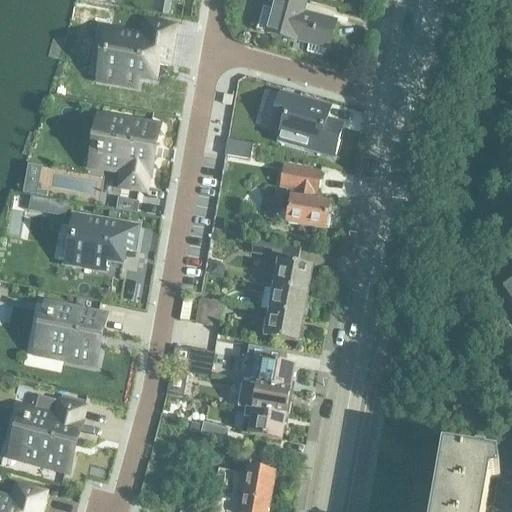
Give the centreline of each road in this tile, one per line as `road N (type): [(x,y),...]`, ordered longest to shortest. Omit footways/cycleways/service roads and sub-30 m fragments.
road 1 (residential): [(212,48),(130,463),(113,511)]
road 2 (secondary): [(329,511),(402,102)]
road 3 (residential): [(212,48),(402,102)]
